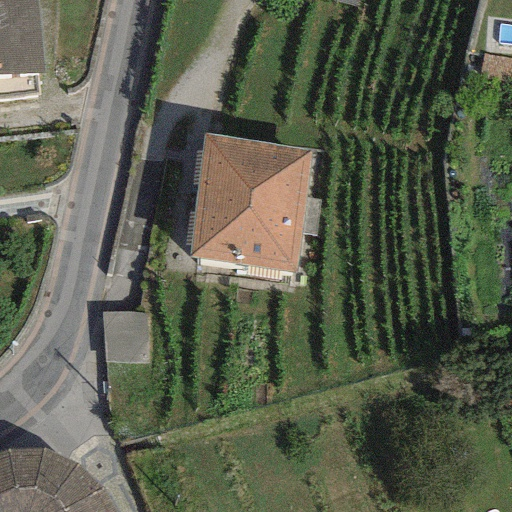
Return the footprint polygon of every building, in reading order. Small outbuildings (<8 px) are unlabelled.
[(34,0),(0,0),(0,82),(43,78),(34,0)] [(511,63),(484,58),(479,78),(511,84),(511,63)] [(223,146),(203,143),(189,265),(297,276),(310,154),(223,146)] [(144,317),(100,316),(102,366),(150,364),(144,317)] [(43,454),(5,457),(20,511),(108,511),(98,496),(74,471),(43,454)] [(20,511),(5,457),(0,458),(0,511),(20,511)]
